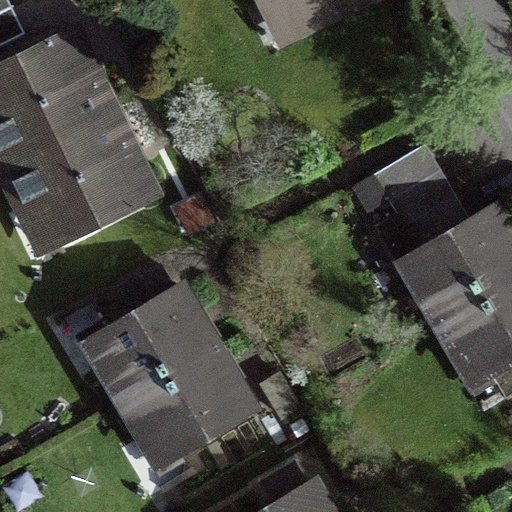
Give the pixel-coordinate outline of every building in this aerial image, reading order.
[(0,0),(0,45),(21,36),(14,21),(8,9),(3,0),(0,0)] [(271,0),(288,32),(353,0),(271,0)] [(0,166),(1,168),(23,213),(39,205),(56,241),(133,204),(119,174),(115,165),(130,158),(109,115),(89,73),(73,81),(67,69),(54,42),(0,68),(0,166)] [(468,223),(453,198),(445,184),(438,172),(430,159),(422,146),(371,177),(386,202),(401,228),(385,237),(401,264),(468,223)] [(468,223),(401,264),(471,384),(487,374),(502,400),(511,394),(511,239),(494,208),(468,223)] [(178,289),(85,344),(156,465),(249,410),(230,377),(199,325),(178,289)] [(326,511),(311,484),(262,511),(326,511)]
